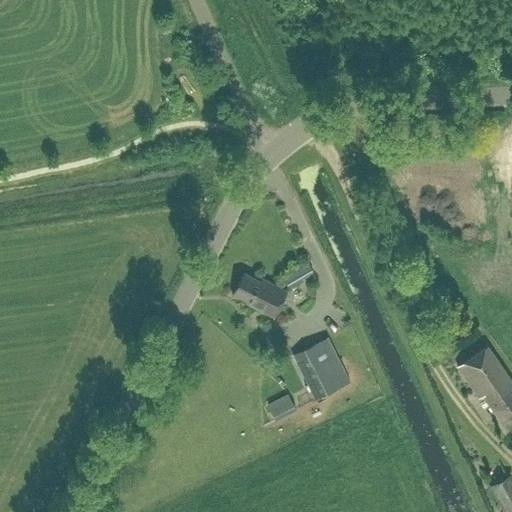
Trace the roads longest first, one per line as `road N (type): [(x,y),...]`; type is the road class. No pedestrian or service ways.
road 1 (tertiary): [(73,511),(266,154)]
road 2 (tertiary): [(266,154),(341,107),(511,95)]
road 3 (unclassified): [(266,154),(196,0)]
